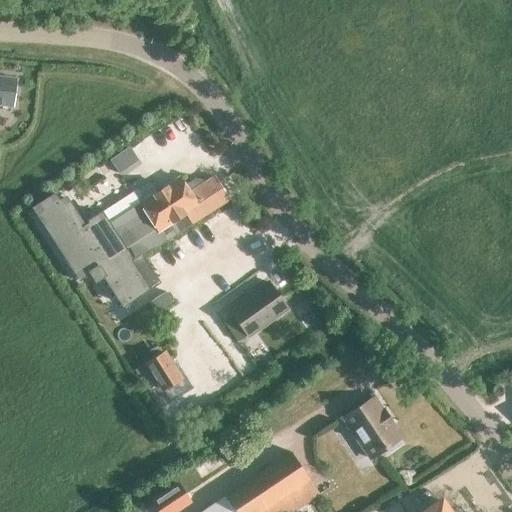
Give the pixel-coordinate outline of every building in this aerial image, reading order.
[(0,77),(0,104),(12,106),(15,79),(0,77)] [(52,193),(29,208),(76,280),(87,273),(89,277),(101,270),(103,271),(109,267),(106,261),(123,251),(130,262),(228,199),(214,177),(188,193),(178,178),(107,224),(99,212),(85,220),(86,222),(82,225),(63,196),(56,200),(52,193)] [(279,273),(266,282),(276,297),(290,287),(279,273)] [(276,297),(266,282),(228,309),(232,314),(222,321),(236,341),(246,334),(247,336),(286,309),(276,297)] [(162,352),(145,363),(162,390),(179,379),(162,352)] [(400,438),(372,397),(342,417),(370,459),(386,447),(389,451),(400,444),(398,440),(400,438)] [(291,511),(318,494),(290,452),(199,511),(291,511)] [(151,501),(158,511),(169,511),(188,499),(177,483),(151,501)] [(425,511),(459,511),(457,508),(451,511),(447,511),(440,502),(425,511)]
